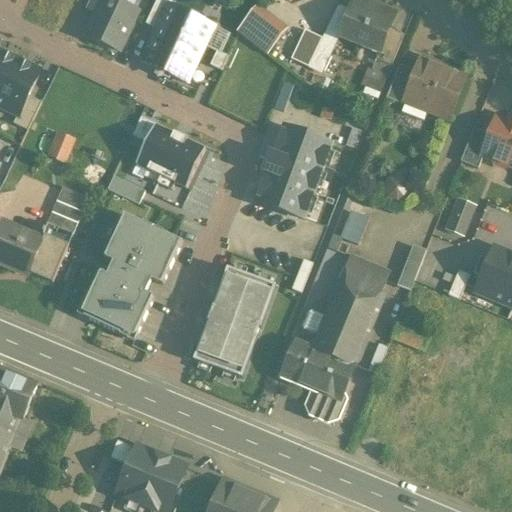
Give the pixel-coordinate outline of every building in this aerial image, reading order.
[(106,0),(89,36),(118,49),(134,14),(106,0)] [(395,17),(355,1),(340,39),(362,48),(379,54),(380,55),(386,40),(395,17)] [(139,66),(184,85),(209,28),(164,9),(139,66)] [(286,32),(257,10),(237,35),(267,58),(286,32)] [(322,41),(305,33),(291,62),(308,70),(322,41)] [(401,45),(386,40),(380,55),(379,54),(371,72),(373,73),(376,64),(391,70),(401,45)] [(0,97),(17,61),(0,52),(0,97)] [(17,61),(0,97),(0,106),(22,117),(43,73),(17,61)] [(463,79),(421,62),(414,80),(405,104),(406,104),(446,120),(463,79)] [(414,80),(400,75),(390,102),(404,108),(406,104),(405,104),(414,80)] [(511,122),(510,121),(509,125),(497,120),(490,137),(482,158),(483,159),(483,158),(493,162),(495,166),(505,170),(509,169),(511,169),(511,122)] [(331,147),(284,129),(274,159),(270,158),(264,174),(268,175),(257,204),(304,222),(331,147)] [(474,131),(460,164),(478,171),(483,159),(482,158),(490,137),(474,131)] [(58,135),(48,158),(66,166),(76,142),(58,135)] [(412,199),(413,178),(390,176),(388,197),(412,199)] [(111,191),(142,205),(149,191),(118,177),(111,191)] [(457,201),(444,232),(464,240),(477,209),(457,201)] [(368,222),(352,215),(341,241),(358,248),(368,222)] [(115,265),(108,280),(105,278),(103,278),(86,314),(133,336),(150,299),(144,297),(151,282),(158,285),(176,247),(162,240),(160,243),(140,234),(141,230),(126,223),(108,262),(115,265)] [(42,243),(1,226),(0,228),(0,266),(29,279),(32,272),(43,244),(42,243)] [(68,248),(45,238),(42,243),(43,244),(32,272),(53,280),(51,284),(52,285),(68,248)] [(426,254),(413,249),(406,269),(418,273),(426,254)] [(511,257),(495,251),(476,297),(511,311),(511,257)] [(352,259),(326,319),(311,313),(309,314),(302,329),(304,332),(319,338),(313,352),(296,345),(282,379),(314,392),(307,407),(310,412),(316,415),(318,414),(328,418),(340,414),(345,403),(343,399),(342,399),(354,369),(382,302),(379,300),(390,275),(352,259)] [(406,269),(398,289),(410,294),(418,273),(406,269)] [(228,272),(194,363),(243,381),(276,290),(228,272)] [(0,475),(37,388),(0,372),(0,475)] [(169,511),(187,469),(137,448),(117,496),(128,501),(154,511),(169,511)] [(256,498),(224,485),(225,485),(223,484),(211,511),(270,511),(273,507),(255,500),(256,498)] [(154,511),(128,501),(123,511),(154,511)]
